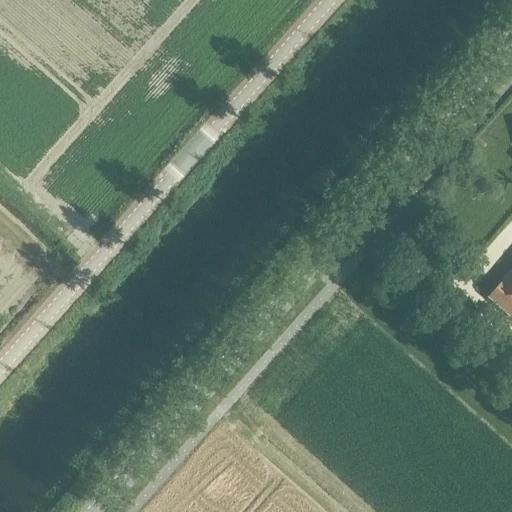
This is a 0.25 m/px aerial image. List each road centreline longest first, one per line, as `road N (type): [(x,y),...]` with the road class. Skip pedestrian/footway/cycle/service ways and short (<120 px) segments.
road 1 (secondary): [(94,511),(511,42)]
road 2 (tertiary): [(330,0),(0,367)]
